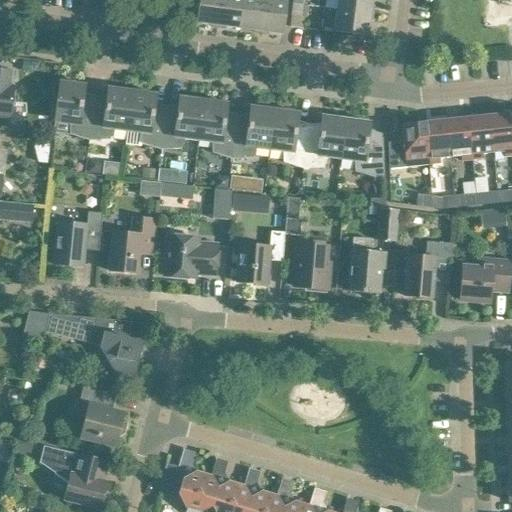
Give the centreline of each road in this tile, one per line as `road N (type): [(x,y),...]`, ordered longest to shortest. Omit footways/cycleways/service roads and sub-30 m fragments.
road 1 (residential): [(461,506),(417,501),(160,422)]
road 2 (residential): [(464,337),(189,315)]
road 3 (residential): [(394,78),(170,46),(154,35)]
road 4 (residential): [(461,506),(468,498),(464,337)]
road 5 (residential): [(189,315),(28,294)]
road 6 (residential): [(154,35),(0,14)]
road 7 (residential): [(511,86),(407,92),(394,78)]
